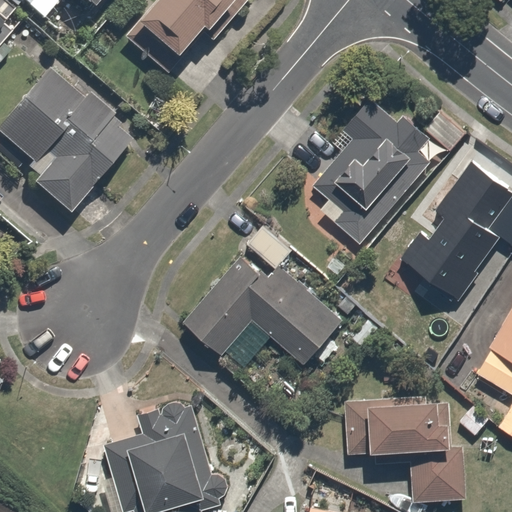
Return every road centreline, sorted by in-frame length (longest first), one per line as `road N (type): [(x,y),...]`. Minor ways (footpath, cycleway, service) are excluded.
road 1 (residential): [(350,0),(77,317)]
road 2 (residential): [(511,85),(406,0)]
